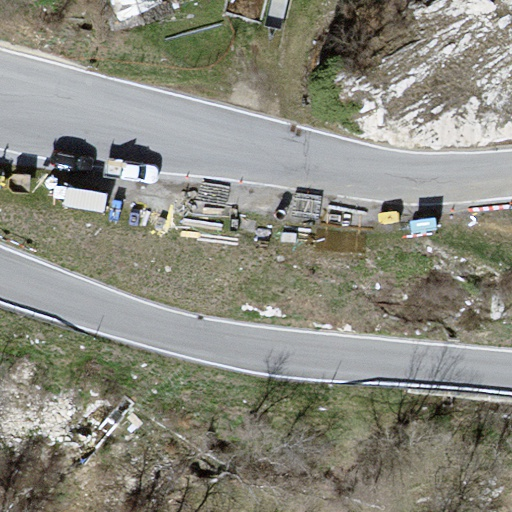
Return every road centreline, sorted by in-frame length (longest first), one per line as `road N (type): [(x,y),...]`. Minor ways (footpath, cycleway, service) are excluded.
road 1 (tertiary): [(511,372),(215,341),(0,273)]
road 2 (tertiary): [(0,99),(349,170),(511,174)]
